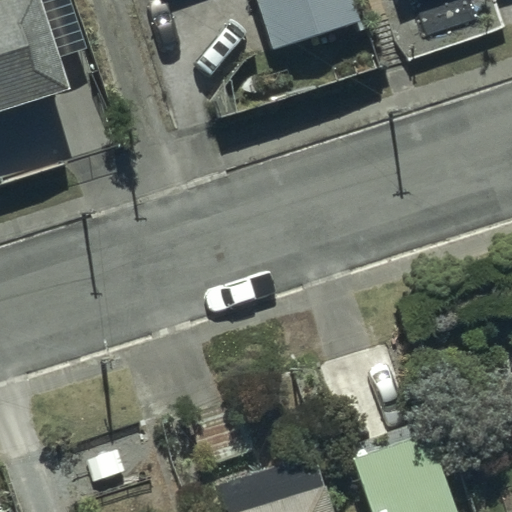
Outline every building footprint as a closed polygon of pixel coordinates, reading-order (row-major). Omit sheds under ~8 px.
[(0,0),(0,99),(60,80),(33,0),(0,0)] [(351,17),(345,0),(248,0),(263,45),(351,17)] [(237,396),(180,417),(198,467),(255,446),(237,396)] [(448,511),(419,424),(345,448),(366,511),(448,511)] [(329,511),(307,445),(204,480),(214,511),(329,511)]
